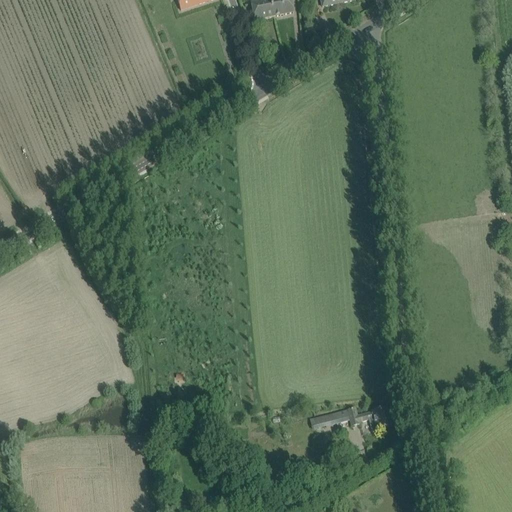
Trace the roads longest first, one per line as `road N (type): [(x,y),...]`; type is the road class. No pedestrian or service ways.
road 1 (unclassified): [(437,511),(401,347),(386,145),(364,30)]
road 2 (tertiary): [(0,254),(262,93)]
